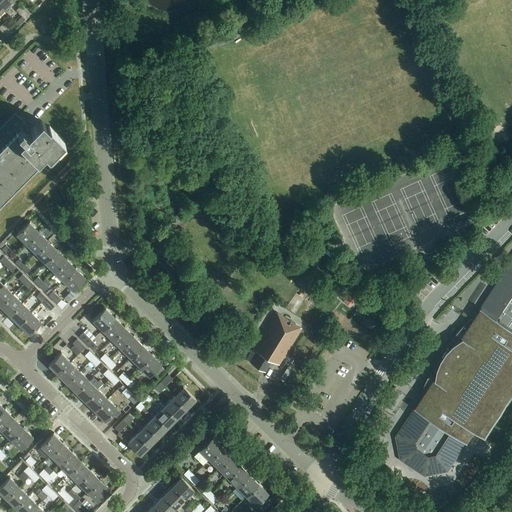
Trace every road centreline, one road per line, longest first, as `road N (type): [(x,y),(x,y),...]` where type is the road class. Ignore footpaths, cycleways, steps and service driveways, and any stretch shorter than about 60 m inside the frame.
road 1 (residential): [(320,479),(412,323),(511,219)]
road 2 (unclassified): [(116,272),(320,479)]
road 3 (unclassified): [(89,0),(116,272)]
road 4 (residential): [(113,511),(131,478),(58,402)]
road 5 (residential): [(116,272),(19,363)]
